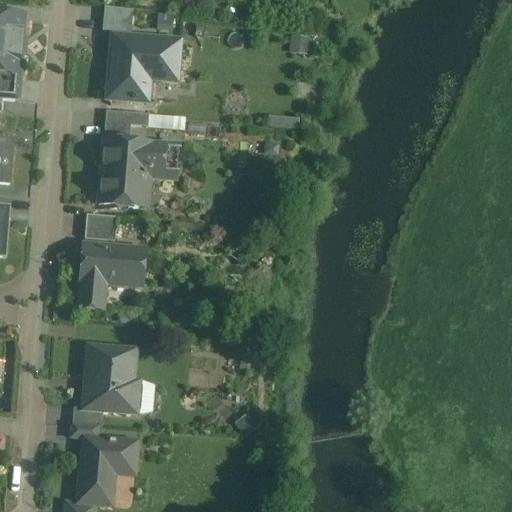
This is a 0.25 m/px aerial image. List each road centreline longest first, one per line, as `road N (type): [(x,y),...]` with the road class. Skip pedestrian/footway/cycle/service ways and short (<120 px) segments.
road 1 (residential): [(40,295),(69,0)]
road 2 (residential): [(21,511),(40,295)]
